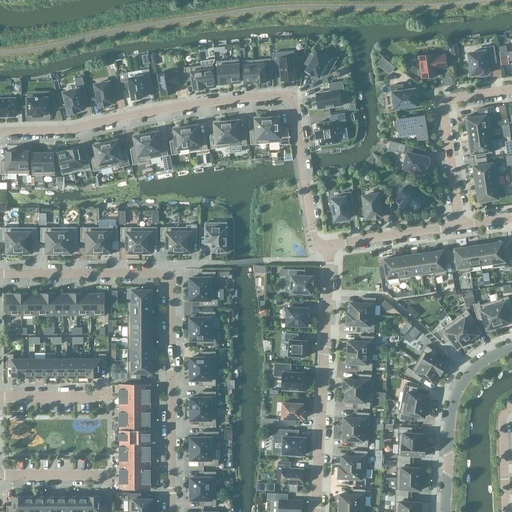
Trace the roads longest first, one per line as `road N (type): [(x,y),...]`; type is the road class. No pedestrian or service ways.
road 1 (residential): [(170,511),(168,275),(0,275)]
road 2 (residential): [(305,181),(293,103),(280,94),(0,132)]
road 3 (residential): [(315,511),(330,248)]
road 4 (residential): [(459,224),(443,101),(511,90)]
road 5 (residential): [(443,511),(452,400),(480,362),(511,348)]
road 6 (residential): [(330,248),(459,224)]
